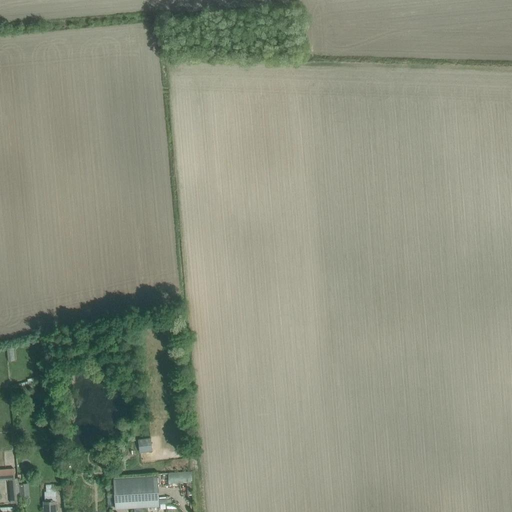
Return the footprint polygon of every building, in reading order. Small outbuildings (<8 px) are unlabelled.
[(138,438),(139,451),(152,451),(151,438),(138,438)] [(11,503),(16,503),(20,503),(19,480),(18,478),(15,478),(14,468),(0,469),(0,480),(9,480),(11,503)] [(169,474),(169,482),(192,482),(192,474),(169,474)] [(116,509),(159,506),(157,479),(114,482),(116,509)] [(45,502),(44,502),(44,511),(56,511),(56,501),(55,491),(55,492),(54,484),(46,485),(46,492),(45,492),(45,502)]
